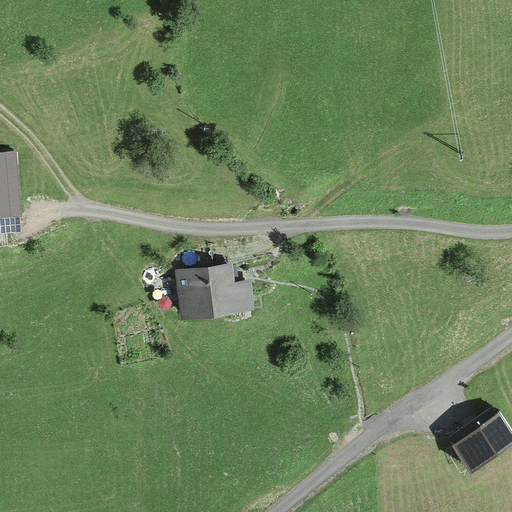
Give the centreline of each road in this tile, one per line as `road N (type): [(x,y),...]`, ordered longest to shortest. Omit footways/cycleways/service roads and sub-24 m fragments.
road 1 (track): [(511,229),(383,221),(269,228),(81,207),(40,217)]
road 2 (unclassified): [(511,335),(279,511)]
